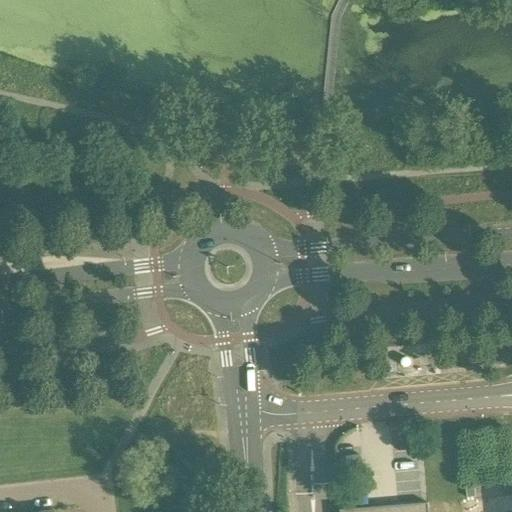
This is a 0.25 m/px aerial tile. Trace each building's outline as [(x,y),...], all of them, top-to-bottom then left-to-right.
[(504,347),(492,348),(494,365),(506,364),(504,347)] [(433,469),(431,454),(408,455),(409,471),(433,469)] [(411,483),(435,482),(435,471),(411,472),(411,483)] [(477,488),(466,489),(467,499),(478,498),(477,488)] [(429,511),(428,503),(340,511),(429,511)]
